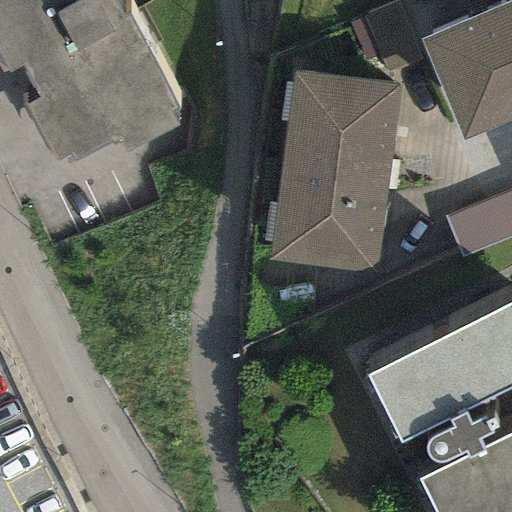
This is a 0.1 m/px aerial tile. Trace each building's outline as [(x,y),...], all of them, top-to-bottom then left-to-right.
[(0,0),(0,60),(6,73),(21,65),(37,97),(23,104),(52,162),(60,158),(64,166),(118,140),(125,155),(183,126),(128,17),(122,20),(111,0),(0,0)] [(511,120),(511,0),(417,41),(461,142),(511,120)] [(399,85),(290,71),(265,261),(375,275),(399,85)] [(461,257),(511,236),(511,189),(444,216),(461,257)] [(464,453),(467,457),(418,482),(433,511),(511,511),(511,435),(481,450),(478,440),(491,435),(484,420),(470,427),(464,412),(511,387),(511,314),(507,305),(365,376),(399,444),(447,420),(453,429),(445,431),(437,435),(430,440),(425,445),(425,451),(428,457),(431,462),(437,465),(442,465),(464,453)] [(79,511),(0,347),(0,511),(79,511)]
